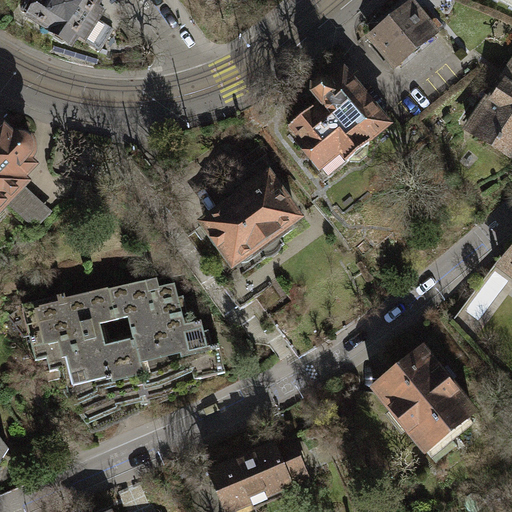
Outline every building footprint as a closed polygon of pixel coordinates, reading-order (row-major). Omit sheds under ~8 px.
[(95,6),(98,0),(38,0),(28,17),(71,44),(77,36),(99,50),(112,29),(97,19),(103,11),(95,6)] [(410,3),(370,37),(395,67),(436,32),(410,3)] [(511,70),(493,99),(489,96),(468,129),(511,156),(511,70)] [(309,111),(286,130),(328,179),(348,162),(360,162),(367,156),(367,146),(370,144),(367,141),(387,124),(343,72),(329,84),(325,80),(320,80),(314,82),(311,87),(312,93),(314,97),(304,105),(309,111)] [(0,208),(24,182),(20,179),(32,166),(25,160),(32,153),(32,147),(31,143),(28,138),(23,136),(18,135),(13,136),(0,124),(0,208)] [(251,188),(205,222),(232,258),(235,261),(239,262),(244,262),(249,260),(261,251),(265,257),(284,244),(280,239),(289,233),(291,230),(293,226),(293,223),(293,219),(296,217),(263,170),(247,182),(251,188)] [(511,250),(498,266),(511,276),(511,250)] [(159,288),(156,278),(109,289),(116,321),(129,318),(146,391),(224,373),(218,345),(212,347),(208,331),(198,333),(193,310),(187,312),(183,296),(178,298),(175,284),(159,288)] [(116,321),(109,289),(65,299),(64,295),(21,305),(34,361),(46,358),(50,372),(61,370),(67,392),(76,390),(81,411),(140,397),(142,405),(149,403),(146,391),(129,318),(116,321)] [(423,350),(375,389),(434,461),(454,445),(451,441),(473,423),(466,416),(473,411),(450,383),(454,380),(443,366),(439,370),(423,350)] [(229,511),(309,478),(291,437),(210,472),(227,511),(229,511)] [(511,476),(482,500),(491,511),(511,495),(511,476)] [(482,505),(482,500),(477,496),(472,495),(467,497),(465,501),(465,505),(467,509),(471,511),(476,511),(480,509),(482,505)]
